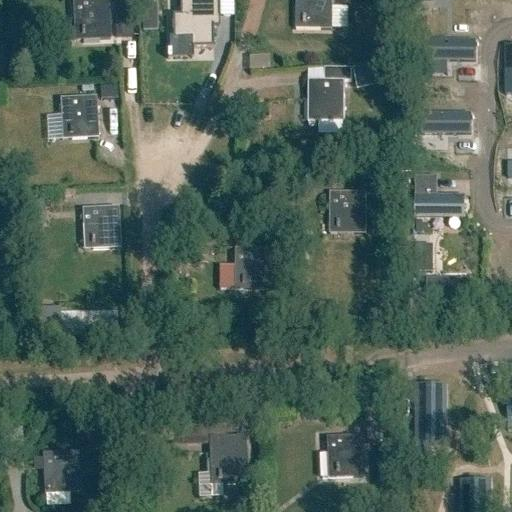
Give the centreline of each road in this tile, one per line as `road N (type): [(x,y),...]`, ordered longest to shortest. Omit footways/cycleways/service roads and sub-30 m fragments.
road 1 (track): [(148,374),(153,151)]
road 2 (track): [(135,375),(130,511)]
